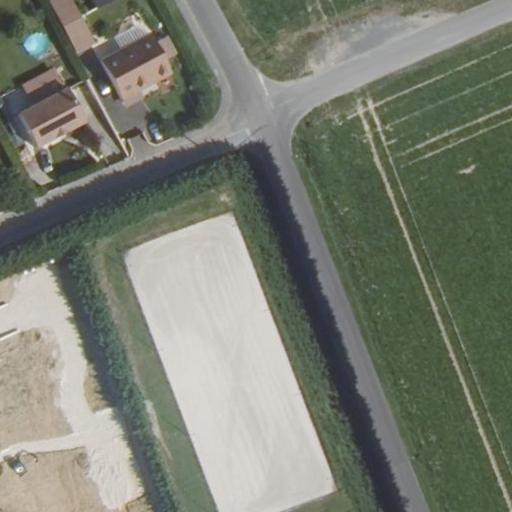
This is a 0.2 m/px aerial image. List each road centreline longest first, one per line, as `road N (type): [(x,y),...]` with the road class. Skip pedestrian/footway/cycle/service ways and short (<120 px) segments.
road 1 (tertiary): [(416,511),(261,121)]
road 2 (residential): [(0,236),(261,121)]
road 3 (tertiary): [(261,121),(511,11)]
road 4 (tertiary): [(261,121),(200,0)]
